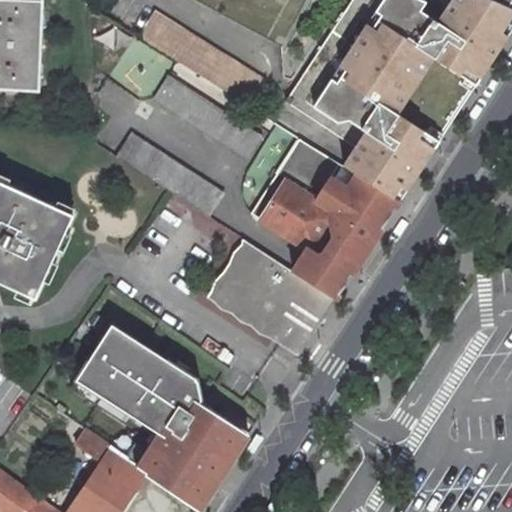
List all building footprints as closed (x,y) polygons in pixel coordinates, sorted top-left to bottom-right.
[(0,0),(0,89),(38,91),(42,0),(0,0)] [(195,0),(282,48),(308,0),(195,0)] [(511,16),(511,11),(487,0),(453,0),(452,3),(450,6),(435,0),(355,0),(286,105),(355,151),(350,158),(343,168),(397,203),(404,192),(441,137),(403,110),(438,55),(478,81),(506,37),(501,34),(508,22),(510,20),(511,16)] [(511,0),(487,0),(511,11),(511,0)] [(138,38),(250,109),(265,85),(153,14),(138,38)] [(511,24),(508,22),(501,34),(506,37),(511,28),(511,24)] [(403,110),(441,137),(478,81),(438,55),(403,110)] [(169,75),(154,97),(248,160),(263,138),(169,75)] [(225,196),(131,134),(115,158),(209,219),(225,196)] [(347,264),(360,244),(367,249),(397,203),(343,168),(299,141),(251,215),(306,252),(293,272),(334,298),(335,299),(354,269),(347,264)] [(0,182),(0,282),(34,298),(72,216),(0,182)] [(293,272),(249,244),(242,249),(239,261),(230,267),(223,277),(220,287),(212,294),(214,302),(227,307),(234,315),(246,319),(253,327),(264,331),(268,335),(278,342),(297,355),(316,325),(334,298),(293,272)] [(196,380),(111,324),(76,379),(155,430),(133,465),(146,474),(196,511),(239,447),(235,444),(233,434),(236,429),(198,404),(200,402),(187,393),(196,380)] [(235,444),(239,447),(247,436),(236,429),(233,434),(235,444)] [(85,430),(74,445),(99,463),(109,449),(85,430)] [(99,463),(64,511),(119,511),(146,474),(133,465),(109,449),(99,463)] [(0,511),(56,511),(0,473),(0,511)]
